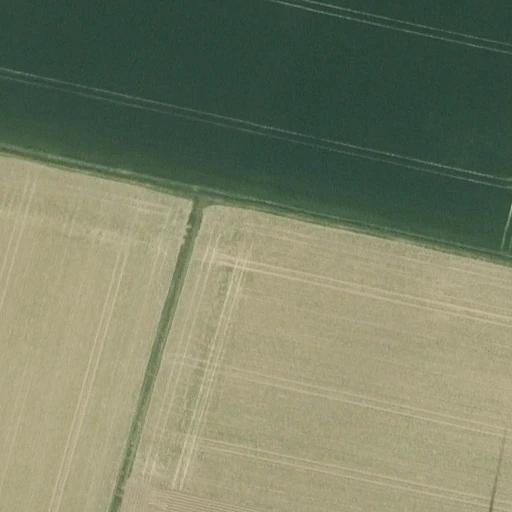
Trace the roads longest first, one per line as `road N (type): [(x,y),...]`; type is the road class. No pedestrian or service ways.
road 1 (track): [(511,264),(0,153)]
road 2 (track): [(201,197),(114,511)]
